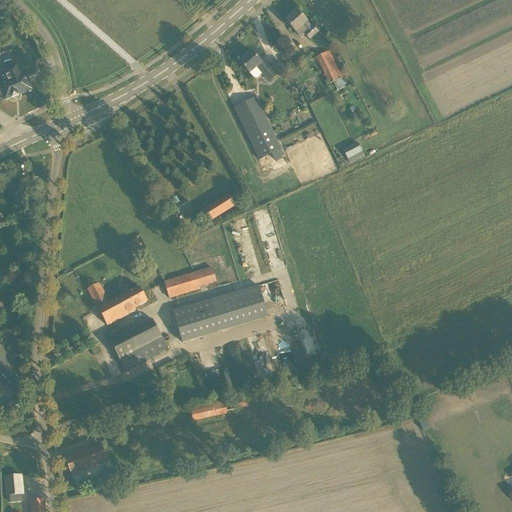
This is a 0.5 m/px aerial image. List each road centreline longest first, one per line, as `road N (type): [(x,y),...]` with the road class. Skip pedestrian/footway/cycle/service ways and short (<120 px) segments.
road 1 (unclassified): [(47,443),(39,343),(60,124)]
road 2 (secondary): [(60,124),(192,52),(250,0)]
road 3 (unclassified): [(60,124),(64,99),(54,52),(14,0)]
